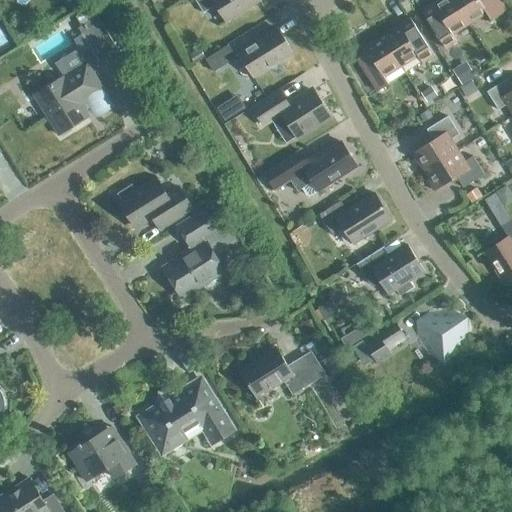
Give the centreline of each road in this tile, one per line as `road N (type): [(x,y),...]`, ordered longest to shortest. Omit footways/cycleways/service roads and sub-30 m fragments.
road 1 (residential): [(511,314),(497,323),(426,235),(305,16)]
road 2 (unclassified): [(150,344),(53,185)]
road 3 (unclassified): [(62,397),(0,284)]
